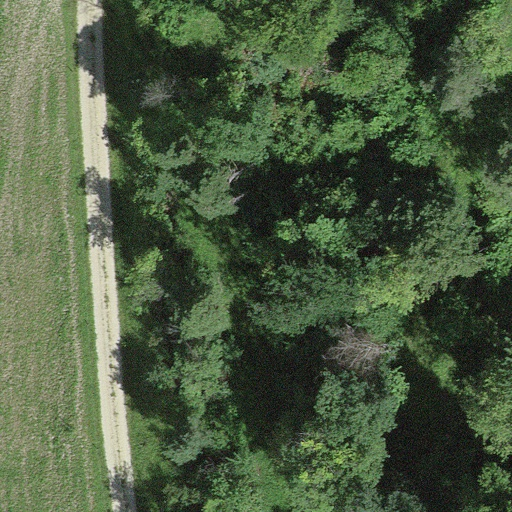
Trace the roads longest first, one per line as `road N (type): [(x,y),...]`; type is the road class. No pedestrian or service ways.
road 1 (track): [(125,511),(113,428),(95,0)]
road 2 (track): [(388,511),(346,372),(338,127)]
